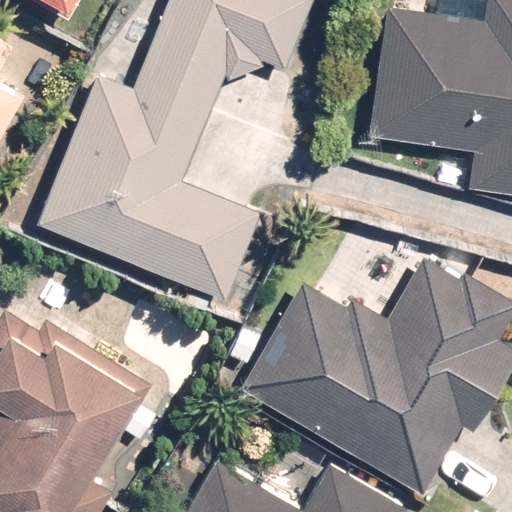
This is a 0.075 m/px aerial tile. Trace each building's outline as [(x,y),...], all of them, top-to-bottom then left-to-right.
[(226,73),(260,59),(257,51),(283,62),(308,0),(162,0),(128,82),(95,69),(34,215),(222,292),(257,207),(177,174),(222,65),(226,73)] [(44,0),(66,12),(72,0),(44,0)] [(511,0),(483,0),(482,12),(392,0),(385,0),(369,129),(472,142),(466,182),(511,187),(511,0)] [(0,126),(22,87),(0,74),(0,52),(8,39),(0,34),(0,27),(0,26),(0,126)] [(299,274),(236,380),(419,486),(458,419),(470,426),(511,353),(511,342),(498,334),(511,309),(511,293),(462,265),(458,272),(420,250),(385,311),(349,290),(343,300),(299,274)] [(36,323),(3,302),(0,307),(0,511),(91,511),(109,483),(84,468),(114,419),(139,435),(155,408),(136,396),(148,378),(43,312),(36,323)] [(398,511),(405,502),(326,457),(299,504),(215,456),(181,511),(398,511)]
